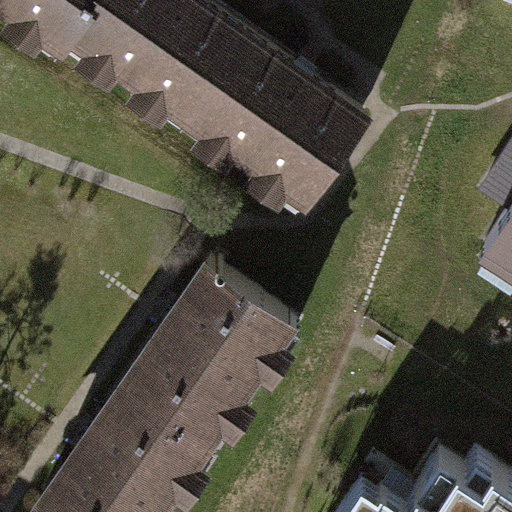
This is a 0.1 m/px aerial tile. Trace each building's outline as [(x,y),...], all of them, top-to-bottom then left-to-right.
[(65,19),(78,0),(11,0),(57,31),(65,19)] [(237,22),(205,0),(78,0),(65,19),(181,101),(237,22)] [(299,184),(355,105),(237,22),(181,101),(299,184)] [(511,193),(480,244),(511,264),(511,193)] [(203,254),(117,375),(194,430),(280,309),(203,254)] [(117,375),(31,496),(53,511),(135,511),(194,430),(117,375)] [(511,511),(511,481),(482,462),(470,480),(442,463),(409,511),(405,511),(365,486),(348,511),(511,511)]
